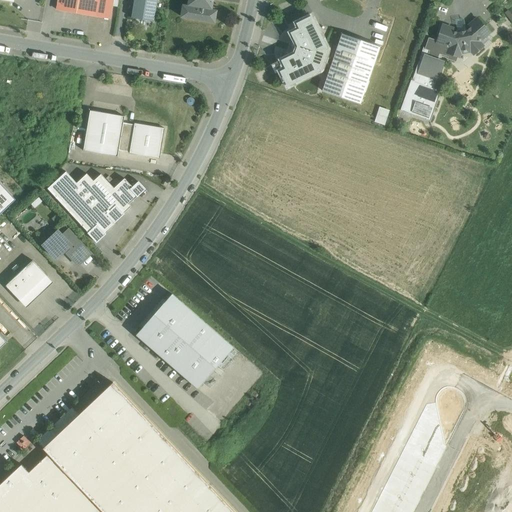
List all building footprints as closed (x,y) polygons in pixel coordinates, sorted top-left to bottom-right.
[(58,0),(57,10),(96,16),(98,0),(58,0)] [(157,2),(146,0),(134,0),(131,18),(153,22),(157,2)] [(189,0),(189,6),(183,6),(181,17),(214,22),(216,11),(210,10),(211,0),(189,0)] [(310,18),(299,24),(301,29),(293,34),(299,46),(296,55),(284,61),(287,69),(282,72),(288,84),(319,69),(321,63),(330,66),(333,58),(324,55),(326,49),(310,18)] [(466,31),(457,33),(451,31),(452,29),(442,25),(437,41),(436,42),(446,46),(447,44),(450,45),(448,53),(457,57),(459,57),(461,50),(469,49),(474,54),(482,47),(477,40),(480,38),(481,39),(489,32),(477,19),(469,25),(471,27),(466,31)] [(380,47),(341,34),(333,58),(330,66),(322,91),(360,104),(380,47)] [(437,41),(429,38),(425,49),(430,50),(428,56),(437,60),(439,54),(448,57),(448,59),(455,61),(457,57),(448,53),(450,45),(447,44),(446,46),(436,42),(437,41)] [(428,56),(424,55),(418,74),(437,81),(441,67),(441,65),(437,60),(428,56)] [(384,124),(389,109),(378,106),(374,121),(384,124)] [(117,156),(118,150),(123,123),(124,116),(90,110),(83,151),(117,156)] [(123,123),(118,150),(129,152),(129,153),(159,159),(165,128),(134,123),(134,125),(128,123),(123,123)] [(76,183),(66,172),(47,188),(67,210),(96,241),(115,224),(113,223),(76,183)] [(114,188),(101,174),(93,181),(87,174),(76,183),(113,223),(114,222),(115,223),(124,214),(124,213),(131,206),(129,204),(114,188)] [(124,178),(114,188),(129,204),(137,197),(146,189),(138,181),(132,187),(124,178)] [(0,214),(15,200),(0,183),(0,214)] [(79,242),(68,230),(62,236),(71,246),(69,247),(71,249),(79,242)] [(62,236),(57,231),(43,245),(52,254),(56,259),(69,247),(71,246),(62,236)] [(71,249),(67,253),(78,265),(90,254),(79,242),(71,249)] [(32,260),(5,286),(20,301),(47,275),(32,260)] [(234,344),(172,289),(135,332),(197,386),(234,344)] [(234,511),(113,383),(108,387),(79,414),(43,448),(48,454),(102,511),(234,511)] [(36,441),(43,448),(79,414),(72,407),(36,441)] [(102,511),(48,454),(29,472),(0,499),(0,511),(102,511)] [(21,464),(0,484),(0,499),(29,472),(21,464)]
